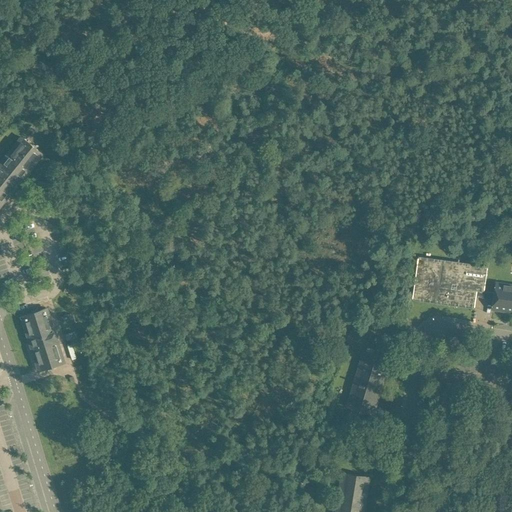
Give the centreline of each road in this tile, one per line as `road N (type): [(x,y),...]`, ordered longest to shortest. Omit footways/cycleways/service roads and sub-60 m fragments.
road 1 (unclassified): [(511,336),(447,324),(422,342),(410,372),(389,511)]
road 2 (unclassified): [(54,511),(0,324)]
